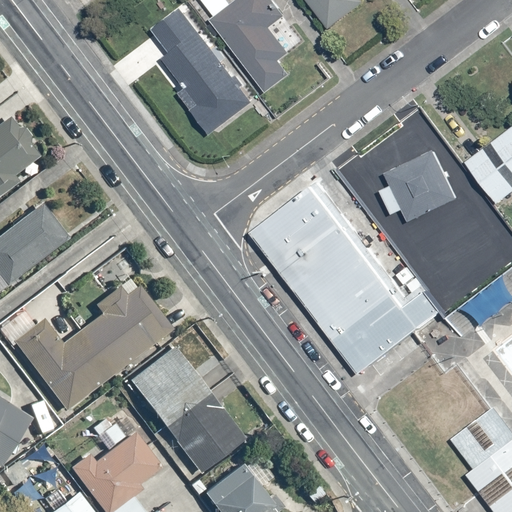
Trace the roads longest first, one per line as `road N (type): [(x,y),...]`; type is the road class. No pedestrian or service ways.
road 1 (residential): [(497,0),(190,234)]
road 2 (tertiary): [(190,234),(402,511)]
road 3 (tertiary): [(11,0),(190,234)]
